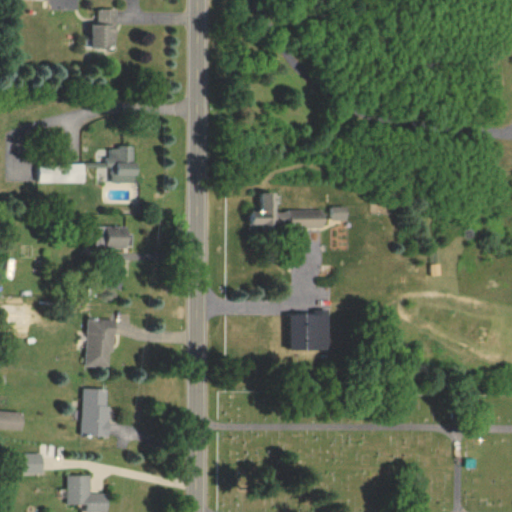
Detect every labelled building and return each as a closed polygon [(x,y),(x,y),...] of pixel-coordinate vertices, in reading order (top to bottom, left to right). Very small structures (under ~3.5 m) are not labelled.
[(98,12),(98,28),(89,28),(89,51),(112,51),(112,38),(116,38),(116,12),(98,12)] [(132,148),(133,186),(110,186),(110,171),(104,171),(104,159),(108,159),(108,151),(119,151),(119,148),(132,148)] [(82,166),(40,167),(40,187),(83,186),(82,166)] [(319,228),(319,208),(271,209),(271,191),(257,191),(257,209),(246,209),(246,228),(319,228)] [(343,205),(328,205),(328,219),(343,219),(343,205)] [(94,228),(94,249),(125,249),(125,228),(94,228)] [(118,288),(119,272),(106,272),(105,287),(118,288)] [(284,310),(285,349),(326,348),(325,309),(284,310)] [(88,321),(86,369),(107,369),(108,354),(113,354),(114,322),(88,321)] [(82,390),(80,438),(108,439),(109,408),(107,408),(108,391),(82,390)] [(24,415),(0,412),(0,431),(22,434),(24,415)] [(42,456),(25,457),(25,477),(43,476),(42,456)] [(67,479),(68,507),(85,506),(85,511),(107,511),(107,496),(90,496),(90,478),(67,479)]
